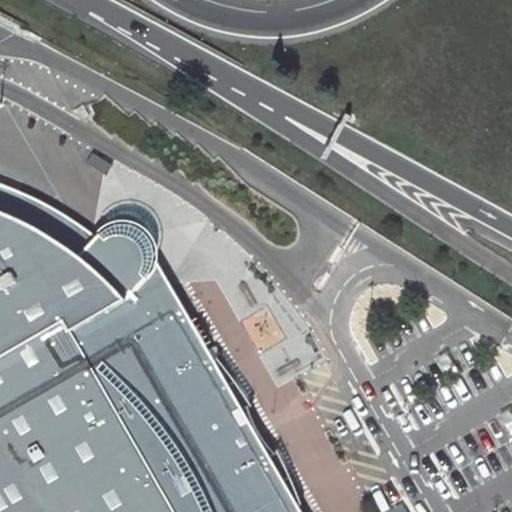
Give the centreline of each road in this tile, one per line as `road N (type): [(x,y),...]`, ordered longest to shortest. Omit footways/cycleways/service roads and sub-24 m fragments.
road 1 (trunk): [(84,0),(511,232)]
road 2 (trunk): [(362,0),(279,25),(241,23),(176,0)]
